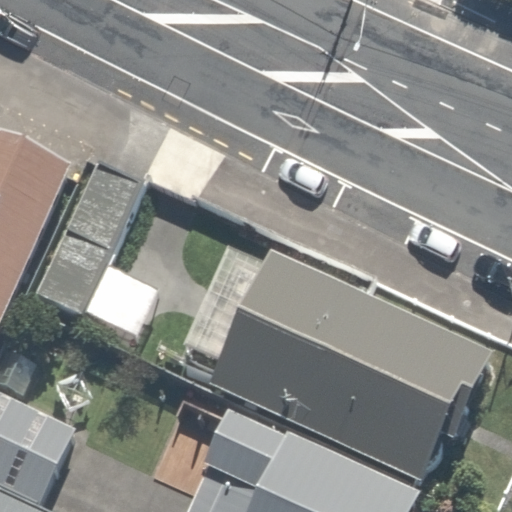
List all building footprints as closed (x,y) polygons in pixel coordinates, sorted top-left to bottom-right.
[(0,335),(72,175),(0,143),(0,335)] [(146,190),(100,170),(42,304),(88,324),(146,190)] [(485,360),(270,257),(209,384),(424,487),(485,360)] [(55,511),(86,441),(0,403),(0,511),(55,511)] [(410,511),(418,495),(228,415),(187,511),(410,511)]
